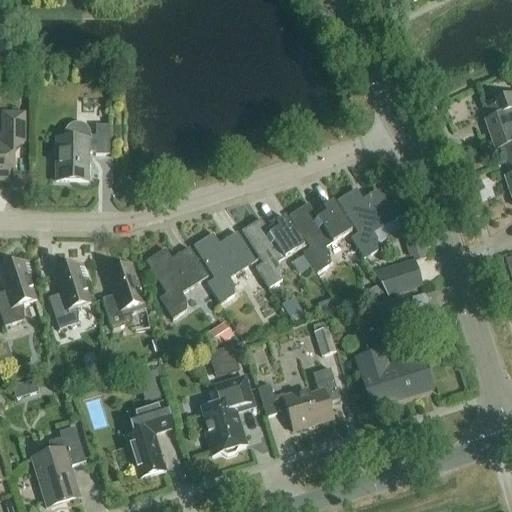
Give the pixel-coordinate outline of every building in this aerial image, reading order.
[(489,137),(511,129),(511,96),(485,106),(489,120),(484,122),(489,137)] [(0,182),(7,182),(7,170),(12,170),(12,155),(23,145),(23,116),(2,115),(2,134),(0,135),(0,182)] [(63,138),(63,141),(55,141),(55,183),(87,183),(88,155),(95,155),(95,157),(108,157),(109,128),(95,128),(95,142),(90,142),(90,139),(90,136),(90,133),(88,131),(87,128),(85,126),(82,125),(80,124),(77,124),(74,124),(71,125),(69,126),(66,128),(65,130),(63,133),(63,135),(63,138)] [(511,161),(511,129),(489,137),(495,153),(500,151),(505,164),(511,161)] [(373,236),(398,219),(380,190),(362,201),(355,191),(336,204),(357,236),(349,241),(363,262),(377,253),(377,242),(373,236)] [(325,251),(351,234),(332,205),(314,216),(308,206),(288,219),(309,251),(302,256),(316,277),(329,268),(329,257),(325,251)] [(277,266),(303,249),(284,220),(267,231),(260,221),(240,234),(261,266),(254,271),(268,292),(282,283),(281,272),(277,266)] [(229,281),(255,264),(236,235),(219,247),(212,236),(192,249),(213,281),(206,286),(220,307),(234,298),(233,287),(229,281)] [(181,296),(207,280),(189,250),(171,262),(164,252),(145,264),(166,297),(158,301),(172,322),(186,313),(185,302),(181,296)] [(28,281),(34,279),(28,262),(0,271),(0,279),(5,294),(0,295),(0,317),(4,329),(24,323),(23,308),(36,303),(28,281)] [(423,286),(416,262),(375,275),(390,298),(423,286)] [(83,284),(88,282),(83,265),(52,275),(59,297),(48,301),(58,332),(78,326),(77,311),(90,306),(83,284)] [(145,311),(144,307),(131,267),(105,275),(113,297),(101,301),(112,333),(132,326),(132,316),(145,311)] [(377,336),(410,325),(402,299),(369,309),(377,336)] [(330,302),(317,306),(319,314),(332,310),(330,302)] [(223,323),(204,336),(213,349),(232,336),(223,323)] [(321,359),(335,355),(327,330),(313,335),(321,359)] [(383,353),(372,356),(357,361),(371,409),(430,391),(421,359),(388,369),(383,353)] [(256,391),(265,420),(285,413),(292,433),(332,421),(327,406),(339,402),(330,371),(312,377),(318,395),(309,398),(307,393),(284,400),(283,397),(273,400),(269,387),(256,391)] [(234,412),(252,406),(244,379),(214,389),(219,406),(200,412),(208,435),(204,436),(211,459),(221,455),(226,458),(234,455),(237,451),(246,448),(234,412)] [(127,416),(129,422),(133,437),(124,440),(137,482),(165,473),(153,437),(172,431),(163,405),(127,416)] [(43,448),(46,457),(31,462),(46,510),(79,500),(70,469),(85,465),(74,430),(59,435),(60,440),(49,444),(50,446),(43,448)]
